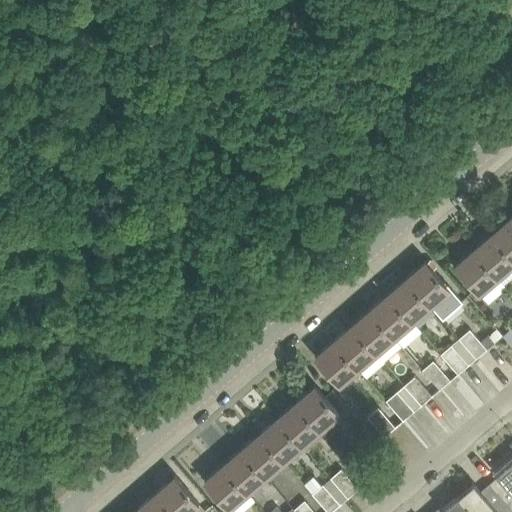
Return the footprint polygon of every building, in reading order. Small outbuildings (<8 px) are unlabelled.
[(492,231),(511,254),(511,217),(510,216),(492,231)] [(498,276),(508,267),(511,263),(511,254),(492,231),(474,247),(498,276)] [(498,276),(474,247),(455,263),(468,278),(479,291),(498,276)] [(407,275),(443,317),(462,301),(449,286),(425,260),(407,275)] [(407,275),(389,291),(413,319),(431,304),(443,317),(407,275)] [(370,307),(394,335),(413,319),(389,291),(370,307)] [(376,351),(394,335),(370,307),(352,323),(376,351)] [(358,366),(376,351),(352,323),(334,338),(358,366)] [(476,356),(495,341),(488,334),(481,340),(470,327),(459,337),(476,356)] [(315,354),(328,369),(339,382),(358,366),(334,338),(315,354)] [(441,352),(458,372),(469,363),(452,343),(441,352)] [(434,358),(423,368),(440,388),(451,378),(434,358)] [(415,374),(404,383),(422,403),(432,394),(415,374)] [(315,384),(297,399),(321,427),(339,411),(328,399),(315,384)] [(397,390),(386,399),(403,419),(414,409),(397,390)] [(303,443),(321,427),(297,399),(278,415),(303,443)] [(379,406),(368,415),(385,434),(396,425),(379,406)] [(278,415),(260,431),(284,459),(303,443),(278,415)] [(266,475),(284,459),(260,431),(242,446),(266,475)] [(242,446),(223,462),(248,491),(266,475),(242,446)] [(360,451),(349,461),(366,480),(377,471),(360,451)] [(511,491),(511,498),(508,502),(511,507),(511,460),(511,459),(495,472),(511,491)] [(205,478),(218,493),(230,507),(248,491),(223,462),(205,478)] [(342,467),(331,476),(348,496),(359,487),(342,467)] [(157,490),(176,511),(187,511),(199,502),(175,474),(157,490)] [(474,481),(457,495),(472,511),(511,511),(511,507),(508,502),(499,510),(474,481)] [(323,483),(313,492),(330,511),(340,502),(323,483)] [(176,511),(157,490),(139,506),(144,511),(176,511)] [(444,511),(472,511),(457,495),(441,509),(444,511)] [(316,511),(305,499),(294,508),(298,511),(316,511)]
